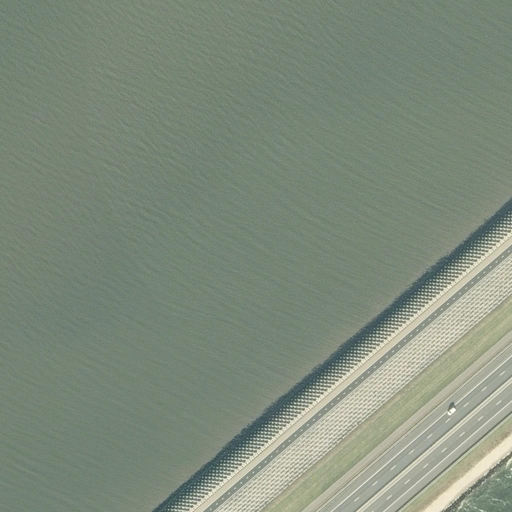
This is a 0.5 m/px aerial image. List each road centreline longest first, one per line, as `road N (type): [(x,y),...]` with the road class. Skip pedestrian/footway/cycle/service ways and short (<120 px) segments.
road 1 (motorway): [(511,366),(343,511)]
road 2 (motorway): [(374,511),(511,393)]
